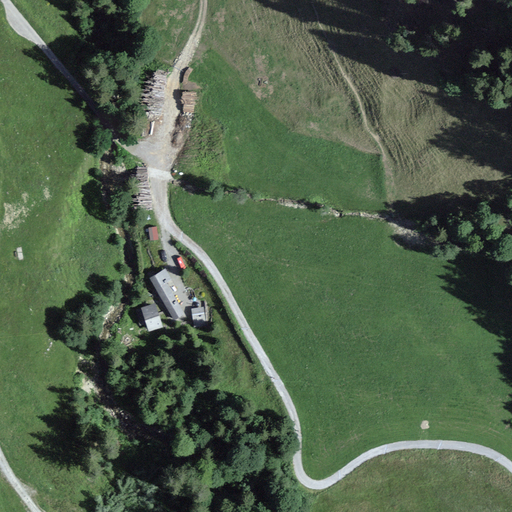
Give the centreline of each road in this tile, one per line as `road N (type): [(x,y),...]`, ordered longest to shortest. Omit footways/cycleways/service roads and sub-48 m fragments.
road 1 (track): [(163,214),(201,253),(285,396),(305,481),(328,482),(367,455),(416,444),(481,449),(511,466)]
road 2 (track): [(155,157),(117,136),(6,0)]
road 3 (track): [(155,157),(203,0)]
